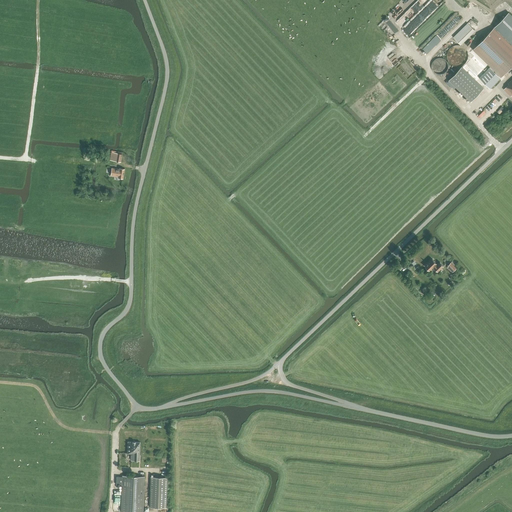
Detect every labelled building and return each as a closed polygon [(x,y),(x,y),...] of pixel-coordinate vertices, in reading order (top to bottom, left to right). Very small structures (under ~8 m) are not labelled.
[(410,32),(440,1),(439,0),(432,0),(406,28),(410,32)] [(427,37),(451,14),(448,11),(424,34),(427,37)] [(460,11),(427,43),(430,46),(460,18),(464,15),(460,11)] [(511,77),(511,79),(508,84),(509,84),(504,89),(511,97),(511,96),(511,16),(508,13),(494,27),(486,35),(473,50),(501,77),(510,69),(511,70),(511,76),(511,77)] [(432,24),(438,18),(434,14),(412,39),(416,42),(431,23),(432,24)] [(447,19),(435,32),(436,33),(449,20),(447,19)] [(439,40),(443,44),(455,32),(452,30),(459,23),(457,22),(439,40)] [(453,37),(461,45),(475,31),(468,23),(453,37)] [(466,57),(466,55),(466,54),(465,52),(464,51),(462,49),(461,49),(459,48),(458,48),(456,48),(454,48),(453,49),(451,50),(450,52),(449,53),(448,55),(448,57),(448,59),(448,60),(449,62),(450,63),(451,64),(453,65),(455,66),(457,66),(459,66),(460,66),(462,65),(463,64),(465,62),(465,61),(466,59),(466,57)] [(448,68),(448,66),(447,65),(447,63),(446,62),(444,61),(443,60),(441,60),(440,60),(439,60),(437,60),(436,61),(434,62),(433,63),(433,65),(432,66),(432,68),(432,70),(433,71),(433,72),(434,74),(436,75),(437,75),(438,76),(440,76),(441,76),(443,76),(445,75),(446,74),(447,72),(448,71),(448,70),(448,68)] [(501,77),(490,66),(479,78),(490,89),(501,77)] [(483,88),(461,67),(449,80),(471,101),(483,88)] [(478,114),(494,99),(490,95),(474,110),(478,114)] [(481,117),(484,120),(498,108),(494,104),(500,99),(498,97),(484,110),(487,113),(481,117)] [(112,152),(111,160),(121,162),(122,154),(112,152)] [(112,168),(111,175),(118,176),(118,177),(123,178),(124,169),(119,168),(119,169),(112,168)] [(434,268),(438,272),(444,266),(440,262),(437,264),(432,259),(425,266),(430,271),(433,267),(434,268)] [(448,266),(453,272),(456,268),(451,263),(448,266)] [(128,441),(127,453),(133,453),(133,460),(139,460),(140,442),(135,442),(135,441),(132,441),(132,442),(128,441)] [(121,485),(121,490),(120,511),(123,511),(143,511),(145,476),(122,475),(122,476),(116,476),(116,484),(121,485)] [(149,507),(166,507),(167,477),(150,476),(149,507)]
